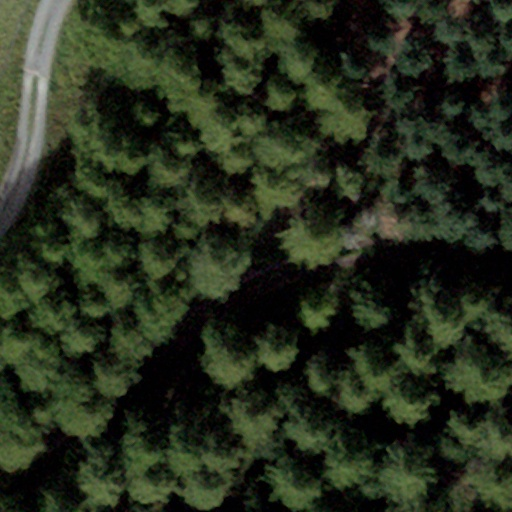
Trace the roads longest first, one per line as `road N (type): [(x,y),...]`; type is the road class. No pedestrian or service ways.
road 1 (track): [(511,239),(356,254),(240,289),(53,442),(0,463)]
road 2 (track): [(0,218),(25,150),(37,44),(52,0)]
